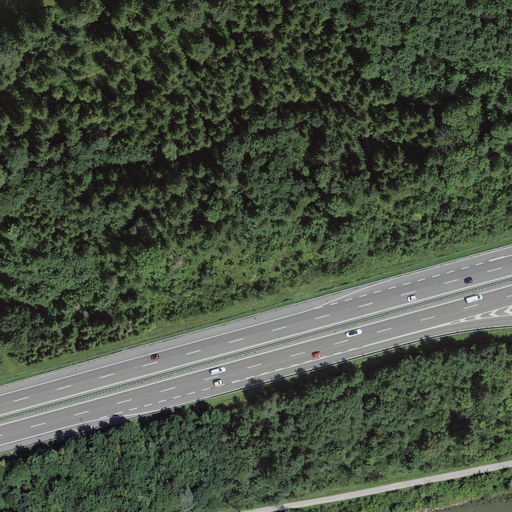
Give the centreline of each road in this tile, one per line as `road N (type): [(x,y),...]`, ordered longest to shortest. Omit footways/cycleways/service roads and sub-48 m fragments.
road 1 (motorway): [(511,264),(0,405)]
road 2 (motorway): [(0,436),(276,360)]
road 3 (track): [(511,463),(261,511)]
road 4 (motorway): [(276,360),(511,296)]
road 5 (motorway): [(276,360),(511,320)]
